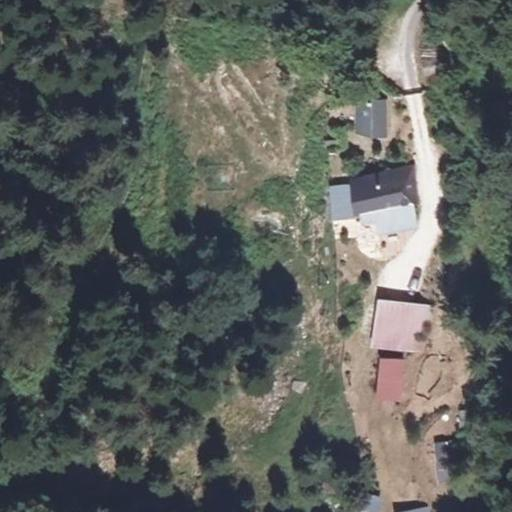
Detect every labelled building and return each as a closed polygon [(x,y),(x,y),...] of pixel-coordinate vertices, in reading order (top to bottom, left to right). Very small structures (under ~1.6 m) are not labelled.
[(345,101),(346,130),(378,129),(377,100),(345,101)] [(347,181),(350,209),(406,203),(403,176),(347,181)] [(428,308),(381,300),(373,348),(420,356),(428,308)] [(402,361),(383,360),(380,399),(400,401),(402,361)] [(464,475),(461,440),(434,443),(438,478),(464,475)] [(361,493),(356,511),(378,511),(382,498),(361,493)]
